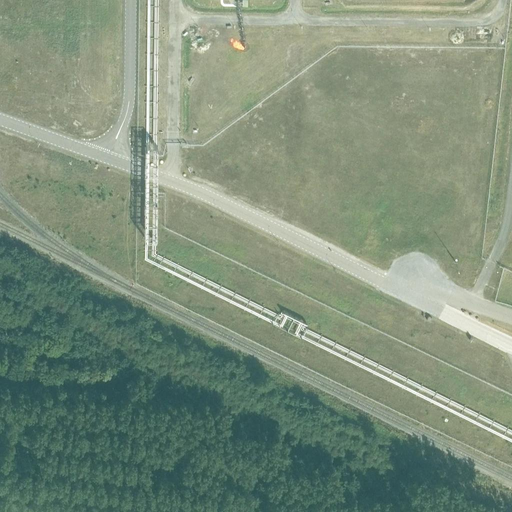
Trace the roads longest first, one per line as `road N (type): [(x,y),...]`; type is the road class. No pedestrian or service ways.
road 1 (unknown): [(500,0),(495,15),(479,21),(177,18),(165,179)]
road 2 (unclassified): [(402,293),(165,179),(0,120)]
road 3 (unclassified): [(511,347),(402,293)]
road 4 (unclassified): [(471,303),(507,228),(511,190)]
